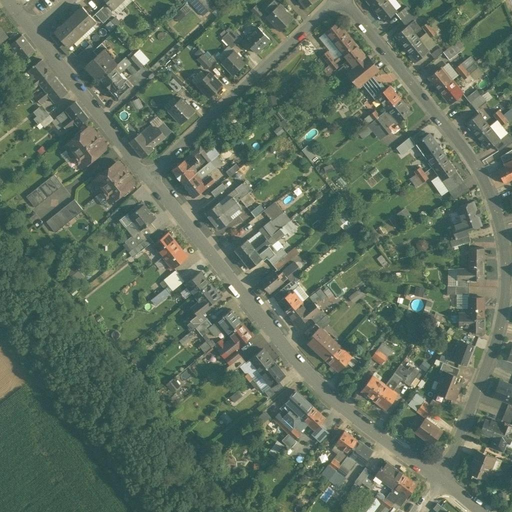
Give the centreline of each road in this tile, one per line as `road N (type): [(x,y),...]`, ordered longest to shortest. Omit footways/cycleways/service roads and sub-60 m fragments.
road 1 (residential): [(436,478),(501,318),(498,219),(466,151),(346,0)]
road 2 (residential): [(147,173),(344,408),(436,478)]
road 3 (residential): [(334,0),(147,173)]
road 4 (residential): [(34,31),(147,173)]
